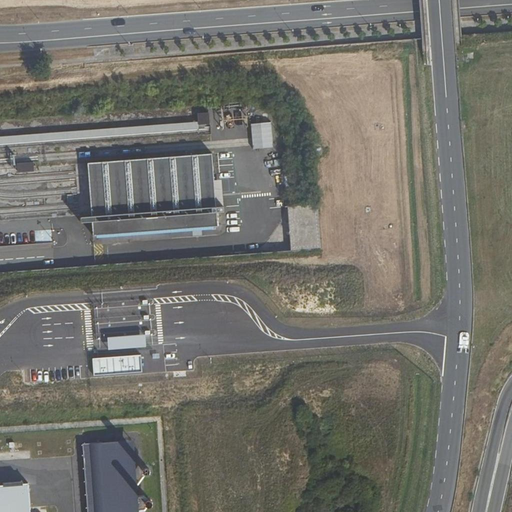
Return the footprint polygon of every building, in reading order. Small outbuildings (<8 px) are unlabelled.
[(198,122),(198,125),(210,124),(209,113),(197,114),(198,122)] [(0,143),(198,129),(198,125),(198,122),(0,136),(0,143)] [(212,153),(87,163),(88,176),(89,191),(90,206),(91,217),(81,217),(81,223),(92,223),(93,236),(217,226),(216,213),(223,212),(223,207),(215,207),(212,153)] [(33,163),(17,164),(17,173),(34,172),(33,163)] [(318,204),(287,206),(291,252),(322,249),(318,204)] [(139,511),(134,441),(113,442),(82,444),(83,452),(87,511),(139,511)] [(0,511),(30,511),(28,483),(23,484),(23,481),(3,483),(3,485),(0,485),(0,511)]
